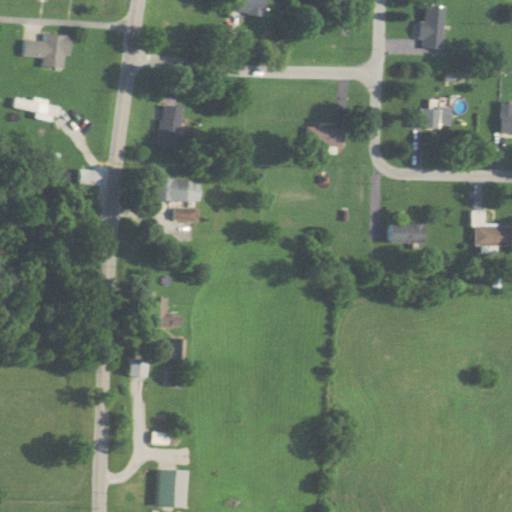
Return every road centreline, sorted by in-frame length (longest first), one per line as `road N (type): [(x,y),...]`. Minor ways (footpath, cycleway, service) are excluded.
road 1 (primary): [(100,511),(110,183),(134,0)]
road 2 (residential): [(373,73),(126,58)]
road 3 (residential): [(373,73),(377,167),(511,176)]
